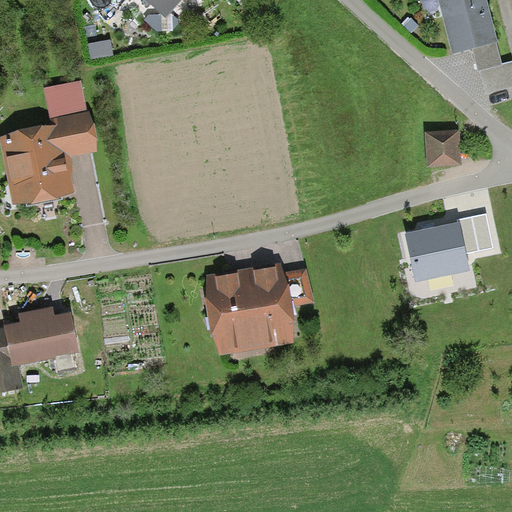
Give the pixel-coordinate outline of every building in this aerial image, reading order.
[(155,0),(168,12),(179,0),(155,0)] [(480,0),(432,0),(447,54),(466,49),(470,65),(497,58),(480,0)] [(105,40),(91,30),(80,45),(94,55),(105,40)] [(54,120),(59,147),(89,141),(83,108),(53,114),(54,120)] [(59,147),(54,120),(2,130),(14,193),(66,183),(59,147)] [(448,126),(423,127),(425,158),(450,156),(448,126)] [(486,214),(458,220),(465,253),(493,248),(486,214)] [(456,226),(406,237),(415,278),(465,267),(456,226)] [(283,295),(280,267),(280,263),(249,266),(250,275),(231,277),(230,270),(214,271),(217,301),(208,305),(209,315),(222,318),(224,339),(254,337),(253,327),(281,324),(279,296),(283,295)] [(280,267),(283,295),(308,293),(306,265),(280,267)] [(64,309),(8,320),(14,353),(70,342),(64,309)] [(0,384),(20,380),(14,353),(8,320),(0,321),(0,384)]
